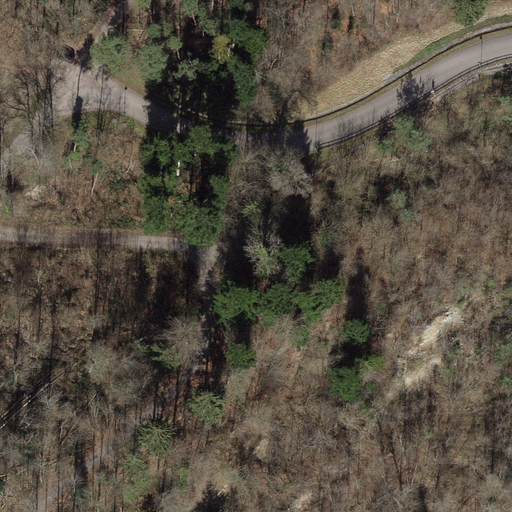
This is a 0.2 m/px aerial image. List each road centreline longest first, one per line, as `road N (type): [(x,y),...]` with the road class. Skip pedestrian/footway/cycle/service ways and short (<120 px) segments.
road 1 (unclassified): [(0,168),(77,78),(187,131),(250,145),(285,143),(356,122),(480,54),(511,45)]
road 2 (track): [(0,232),(205,252)]
